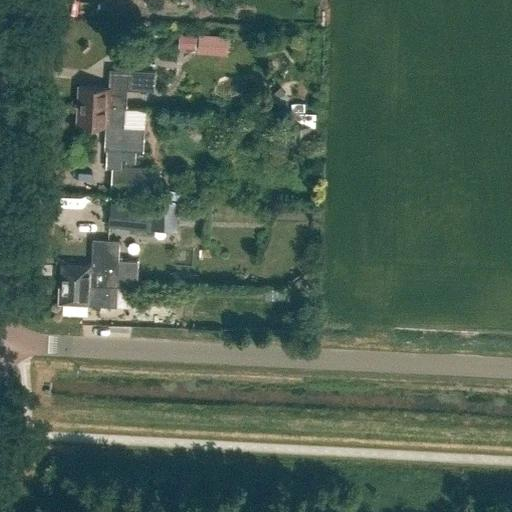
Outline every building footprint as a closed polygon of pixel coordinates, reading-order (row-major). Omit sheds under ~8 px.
[(196,47),(197,35),(181,33),(180,46),(196,47)] [(227,53),(229,36),(200,34),(199,51),(227,53)] [(108,88),(79,86),(78,104),(126,106),(127,85),(155,86),(155,72),(128,71),(128,70),(109,69),(108,88)] [(108,150),(107,168),(112,169),(122,169),(122,166),(123,150),(144,151),(146,107),(126,106),(78,104),(77,124),(106,125),(105,149),(108,150)] [(309,150),(310,125),(290,124),(289,149),(309,150)] [(143,195),(144,167),(122,166),(122,169),(112,169),(110,193),(143,195)] [(153,200),(152,230),(177,231),(179,202),(153,200)] [(149,230),(151,205),(110,202),(108,227),(149,230)] [(60,282),(117,284),(119,241),(93,240),(92,265),(61,264),(60,282)] [(116,306),(117,284),(60,282),(59,303),(99,305),(116,306)] [(287,303),(288,288),(264,287),(264,302),(287,303)] [(294,332),(295,312),(234,309),(233,329),(294,332)]
